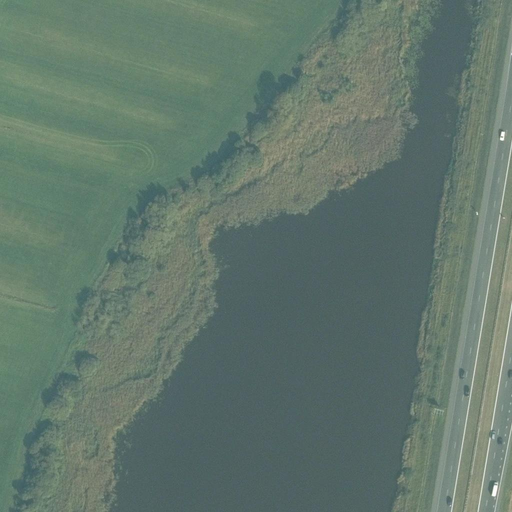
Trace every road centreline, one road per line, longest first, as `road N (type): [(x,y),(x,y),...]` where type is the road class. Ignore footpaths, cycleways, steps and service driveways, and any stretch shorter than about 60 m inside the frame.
road 1 (motorway): [(511,96),(444,511)]
road 2 (motorway): [(485,511),(511,351)]
